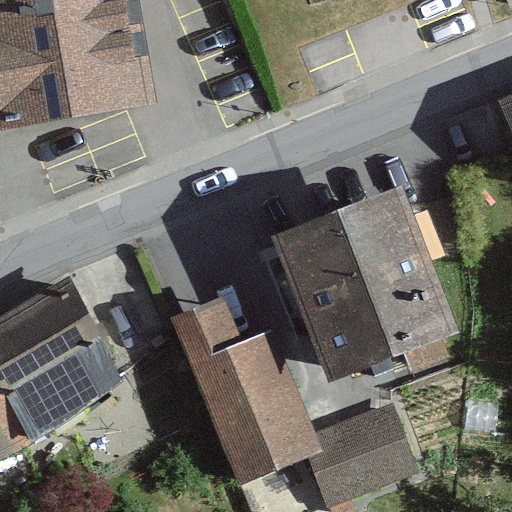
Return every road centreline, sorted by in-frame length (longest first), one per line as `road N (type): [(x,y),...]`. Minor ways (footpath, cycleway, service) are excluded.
road 1 (residential): [(511,59),(0,269)]
road 2 (unknown): [(156,0),(222,177)]
